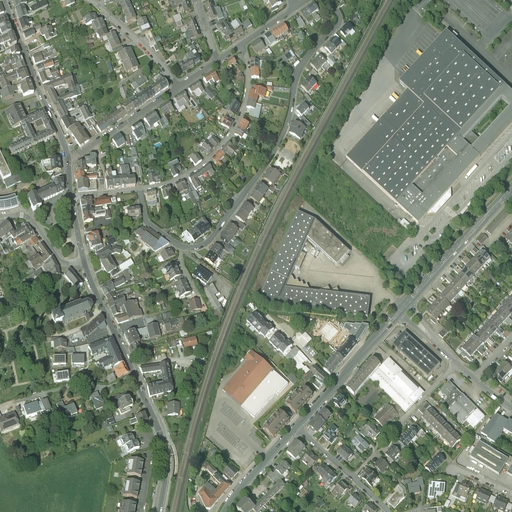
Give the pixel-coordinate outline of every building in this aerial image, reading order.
[(24,0),(12,0),(16,9),(23,6),(27,4),(24,0)] [(127,0),(119,4),(121,10),(131,6),(127,0)] [(279,0),(273,0),(269,3),(272,9),(281,4),(279,0)] [(70,1),(62,5),(65,12),(74,8),(70,1)] [(29,9),(31,14),(46,7),(44,2),(29,9)] [(214,2),(205,6),(208,12),(216,9),(214,2)] [(188,3),(181,6),(183,13),(191,10),(188,3)] [(314,3),(307,9),(312,16),(316,12),(319,10),(314,3)] [(23,6),(16,9),(14,10),(18,21),(25,18),(27,17),(23,6)] [(131,6),(121,10),(124,17),(133,13),(131,6)] [(216,9),(208,12),(211,19),(219,16),(216,9)] [(307,9),(300,14),(305,21),(312,16),(307,9)] [(316,12),(312,16),(317,22),(321,19),(316,12)] [(133,13),(124,17),(127,23),(136,19),(133,13)] [(180,14),(173,18),(175,23),(180,21),(182,20),(180,14)] [(355,15),(349,19),(353,24),(359,21),(355,15)] [(300,28),(306,24),(301,17),(295,21),(300,28)] [(25,18),(18,21),(22,31),(29,28),(28,25),(32,23),(31,21),(27,22),(25,18)] [(94,27),(99,25),(95,18),(86,22),(89,29),(94,27)] [(146,19),(137,23),(139,29),(149,25),(146,19)] [(237,20),(229,25),(238,38),(245,32),(237,20)] [(175,23),(173,24),(176,30),(183,26),(180,21),(175,23)] [(195,21),(188,24),(191,32),(198,30),(195,21)] [(0,32),(1,35),(12,31),(8,22),(4,23),(0,25),(0,32)] [(97,33),(106,30),(103,23),(99,25),(94,27),(97,33)] [(228,24),(222,28),(232,42),(238,38),(229,25),(228,24)] [(289,31),(284,24),(277,29),(282,36),(289,31)] [(149,25),(139,29),(142,35),(152,31),(149,25)] [(348,26),(340,33),(345,38),(353,31),(348,26)] [(282,36),(277,29),(270,35),(275,41),(282,36)] [(23,35),(25,40),(35,36),(33,32),(32,30),(23,35)] [(97,33),(100,40),(105,37),(108,36),(106,30),(97,33)] [(201,36),(198,30),(191,32),(185,35),(188,41),(201,36)] [(51,31),(41,35),(42,37),(44,36),(46,42),(52,39),(56,37),(55,35),(56,35),(55,33),(52,34),(51,31)] [(511,123),(511,92),(447,32),(400,83),(408,91),(346,157),(418,224),(428,214),(437,214),(451,199),(451,189),(511,123)] [(10,46),(16,44),(12,33),(6,36),(8,41),(10,46)] [(108,36),(105,37),(108,43),(117,39),(114,33),(108,36)] [(120,46),(117,39),(108,43),(111,50),(120,46)] [(259,39),(250,45),(256,54),(265,48),(259,39)] [(341,46),(334,39),(329,44),(336,50),(341,46)] [(195,42),(191,45),(195,51),(196,52),(200,49),(195,42)] [(336,50),(329,44),(325,49),(332,55),(336,50)] [(129,49),(118,54),(126,73),(138,68),(129,49)] [(43,56),(45,60),(47,58),(53,55),(56,53),(54,50),(51,52),(48,53),(46,55),(44,56),(43,56)] [(195,51),(186,56),(190,61),(194,67),(202,61),(196,52),(195,51)] [(290,51),(284,56),(288,62),(293,58),(295,60),(296,59),(295,57),(294,57),(290,51)] [(32,59),(35,65),(45,61),(45,60),(43,56),(44,56),(44,54),(32,59)] [(15,64),(22,62),(20,56),(12,59),(14,65),(15,64)] [(326,63),(319,56),(315,61),(322,67),(326,63)] [(325,60),(331,65),(335,61),(330,56),(325,60)] [(3,67),(5,73),(12,70),(11,66),(14,65),(12,59),(5,62),(6,66),(3,67)] [(234,59),(223,65),(227,70),(237,63),(234,59)] [(194,67),(190,61),(179,69),(183,74),(194,67)] [(250,61),(250,69),(259,69),(262,69),(262,61),(250,61)] [(322,67),(315,61),(310,65),(317,72),(322,67)] [(15,64),(17,70),(24,67),(22,62),(15,64)] [(43,65),(36,68),(39,76),(44,73),(43,70),(44,70),(43,65)] [(238,66),(233,69),(237,75),(243,72),(238,66)] [(0,86),(5,99),(13,96),(8,83),(25,76),(22,69),(0,77),(0,86)] [(251,78),(259,78),(259,69),(250,69),(251,78)] [(57,71),(50,74),(51,78),(48,79),(49,82),(53,81),(53,80),(55,79),(55,80),(59,79),(57,71)] [(39,76),(42,85),(49,83),(48,79),(51,78),(50,74),(49,72),(44,73),(39,76)] [(214,72),(203,79),(206,84),(212,80),(214,85),(220,81),(214,72)] [(48,96),(52,102),(51,103),(52,105),(54,106),(59,104),(69,100),(74,98),(80,95),(78,86),(74,88),(70,75),(58,81),(50,84),(43,87),(44,90),(45,94),(47,93),(48,96)] [(131,84),(135,90),(150,81),(146,75),(131,84)] [(154,82),(156,85),(161,92),(168,87),(161,78),(154,82)] [(317,85),(310,78),(306,82),(312,89),(317,85)] [(18,85),(22,96),(33,92),(30,81),(18,85)] [(198,81),(188,89),(193,97),(194,96),(196,98),(204,92),(200,86),(201,85),(198,81)] [(312,89),(306,82),(301,87),(307,93),(312,89)] [(156,85),(149,89),(154,97),(161,92),(156,85)] [(121,94),(129,92),(127,86),(119,89),(121,94)] [(260,88),(254,86),(253,91),(250,90),(248,98),(256,101),(257,96),(263,98),(266,90),(260,88)] [(210,88),(206,94),(211,99),(215,93),(210,88)] [(149,89),(142,94),(147,102),(154,97),(149,89)] [(184,92),(174,100),(177,104),(180,109),(184,106),(189,102),(188,101),(185,96),(186,95),(184,92)] [(142,94),(136,98),(141,106),(147,102),(142,94)] [(193,97),(191,99),(197,107),(200,104),(196,98),(194,96),(193,97)] [(136,98),(129,103),(134,111),(141,106),(136,98)] [(256,101),(248,98),(245,107),(254,109),(256,101)] [(197,107),(191,99),(188,101),(189,102),(194,109),(197,107)] [(59,104),(65,114),(72,110),(69,105),(71,104),(69,100),(59,104)] [(127,115),(134,111),(129,103),(122,108),(123,109),(127,115)] [(168,103),(158,109),(163,115),(169,111),(171,115),(175,112),(168,103)] [(226,106),(224,110),(228,113),(235,117),(240,106),(234,103),(231,109),(226,106)] [(54,106),(61,120),(67,117),(65,114),(59,104),(54,106)] [(177,104),(174,106),(179,113),(185,109),(184,106),(180,109),(177,104)] [(304,104),(297,112),(301,116),(309,109),(304,104)] [(28,122),(27,119),(21,106),(8,112),(16,128),(21,126),(28,122)] [(86,108),(80,111),(83,117),(74,121),(77,126),(85,122),(92,119),(90,115),(89,116),(86,108)] [(118,121),(127,115),(123,109),(114,115),(118,121)] [(217,118),(220,121),(221,119),(225,121),(226,119),(228,113),(224,110),(222,109),(217,118)] [(52,128),(44,110),(38,113),(41,120),(46,131),(52,128)] [(154,112),(143,119),(146,123),(143,125),(147,130),(159,121),(160,120),(154,112)] [(38,113),(27,119),(28,122),(30,125),(41,120),(38,113)] [(109,127),(118,121),(114,115),(105,121),(109,127)] [(67,132),(68,131),(77,126),(74,121),(73,119),(68,121),(67,117),(61,120),(67,132)] [(165,117),(160,120),(159,121),(162,127),(168,123),(165,117)] [(302,117),(300,119),(302,122),(306,126),(309,123),(302,117)] [(219,124),(222,126),(229,130),(233,123),(226,119),(225,121),(221,119),(220,121),(219,124)] [(101,133),(109,127),(105,121),(96,127),(101,133)] [(242,121),(238,128),(245,132),(249,124),(242,121)] [(27,139),(35,136),(30,125),(28,122),(21,126),(27,139)] [(135,132),(132,134),(137,141),(145,135),(144,130),(139,122),(132,127),(135,132)] [(292,128),(292,129),(302,134),(305,129),(300,126),(295,123),(292,128)] [(77,126),(68,131),(80,148),(88,142),(77,126)] [(46,131),(35,136),(38,143),(56,135),(52,128),(46,131)] [(238,128),(235,136),(237,137),(242,139),(245,132),(238,128)] [(292,129),(289,134),(300,140),(303,135),(302,134),(292,129)] [(27,139),(20,143),(23,150),(38,143),(35,136),(27,139)] [(125,144),(119,136),(112,141),(117,148),(125,144)] [(212,137),(207,142),(214,148),(219,142),(212,137)] [(204,142),(199,149),(206,155),(211,149),(204,142)] [(229,142),(222,152),(226,156),(227,154),(231,158),(238,149),(229,142)] [(20,143),(9,148),(12,155),(23,150),(20,143)] [(226,156),(222,152),(212,161),(216,165),(217,164),(221,168),(224,165),(220,161),(226,156)] [(14,210),(21,207),(14,197),(9,199),(3,200),(0,200),(0,173),(7,189),(26,181),(22,172),(11,177),(0,154),(0,211),(7,211),(14,210)] [(197,154),(190,160),(195,166),(202,161),(197,154)] [(91,168),(96,168),(95,155),(90,156),(90,159),(85,159),(85,164),(86,168),(91,167),(91,168)] [(61,170),(60,158),(50,159),(51,172),(61,170)] [(86,173),(86,168),(85,164),(75,165),(77,174),(85,173),(86,173)] [(208,164),(199,172),(202,176),(208,172),(211,176),(215,173),(211,169),(212,169),(208,164)] [(169,170),(173,178),(179,175),(176,171),(181,169),(179,165),(169,170)] [(120,168),(122,176),(126,176),(130,175),(128,166),(120,168)] [(271,170),(264,179),(270,183),(273,186),(280,176),(271,170)] [(199,172),(188,178),(196,190),(202,187),(200,185),(202,183),(199,178),(202,176),(199,172)] [(85,173),(77,174),(74,175),(75,183),(77,183),(96,180),(97,180),(97,175),(95,175),(89,176),(89,177),(85,177),(85,173)] [(148,175),(150,185),(161,183),(159,173),(148,175)] [(244,175),(239,180),(243,184),(248,180),(250,178),(247,175),(245,177),(244,175)] [(121,188),(119,178),(117,178),(116,177),(112,178),(114,189),(121,188)] [(127,187),(135,187),(134,177),(126,178),(127,187)] [(51,182),(53,186),(57,195),(64,192),(63,179),(58,180),(57,178),(51,182)] [(114,189),(112,178),(108,178),(105,179),(107,190),(114,189)] [(96,180),(77,183),(78,192),(97,190),(96,180)] [(184,181),(175,185),(180,198),(189,194),(184,181)] [(261,197),(267,188),(266,188),(261,184),(255,192),(261,197)] [(27,198),(33,211),(41,208),(39,204),(57,195),(53,186),(27,198)] [(161,191),(164,200),(169,198),(168,193),(171,192),(170,188),(161,191)] [(155,191),(146,192),(148,202),(157,201),(156,198),(155,191)] [(261,197),(255,192),(250,199),(259,205),(264,199),(261,197)] [(96,203),(96,207),(117,203),(115,197),(107,198),(105,198),(99,199),(97,200),(95,201),(96,203)] [(92,203),(91,199),(80,201),(81,209),(91,208),(93,207),(92,203)] [(255,209),(246,203),(241,211),(250,217),(255,209)] [(127,209),(128,218),(140,216),(139,207),(127,209)] [(91,208),(81,209),(82,216),(102,212),(101,208),(91,210),(91,208)] [(250,217),(241,211),(236,218),(245,224),(250,217)] [(505,211),(486,231),(491,235),(509,215),(505,211)] [(102,212),(82,216),(84,224),(93,222),(92,218),(105,216),(105,220),(111,219),(109,212),(105,213),(105,212),(102,212)] [(285,288),(307,240),(337,267),(339,264),(342,267),(350,258),(347,256),(350,252),(316,221),(298,214),(259,300),(275,308),(368,319),(370,298),(285,288)] [(411,227),(413,224),(404,218),(402,222),(411,227)] [(6,221),(0,226),(0,230),(5,236),(7,240),(11,236),(9,233),(13,230),(11,228),(7,222),(6,221)] [(28,225),(20,229),(23,234),(24,235),(25,236),(27,235),(30,239),(35,236),(28,225)] [(194,230),(201,238),(207,233),(201,225),(194,230)] [(238,231),(231,225),(225,232),(233,238),(238,231)] [(170,244),(154,233),(152,235),(143,228),(136,233),(142,237),(141,239),(154,248),(158,244),(163,247),(170,244)] [(16,233),(13,230),(9,233),(11,236),(14,240),(23,234),(20,229),(16,233)] [(188,236),(194,244),(201,238),(194,230),(188,236)] [(233,238),(225,232),(220,239),(228,245),(233,238)] [(98,233),(87,236),(90,245),(100,242),(98,233)] [(483,234),(477,241),(482,245),(488,238),(483,234)] [(19,246),(30,239),(27,235),(25,236),(24,235),(19,238),(15,242),(16,245),(13,247),(15,251),(20,247),(19,246)] [(36,236),(26,243),(30,248),(39,241),(36,236)] [(100,242),(90,245),(91,250),(95,249),(96,254),(110,247),(116,243),(112,236),(100,242)] [(42,244),(38,246),(43,254),(39,257),(43,263),(51,256),(42,244)] [(235,250),(228,245),(226,248),(233,253),(235,250)] [(214,246),(209,254),(218,259),(223,251),(214,246)] [(110,247),(96,254),(108,276),(111,273),(113,277),(129,268),(130,270),(136,266),(132,259),(115,268),(109,257),(116,253),(121,254),(122,249),(115,247),(111,249),(110,247)] [(233,253),(226,248),(223,251),(231,256),(233,253)] [(162,255),(165,261),(175,256),(172,250),(162,255)] [(482,250),(477,255),(487,263),(491,259),(482,250)] [(40,265),(43,263),(39,257),(34,251),(29,254),(32,258),(27,262),(32,269),(39,264),(40,265)] [(209,254),(204,262),(212,267),(218,259),(209,254)] [(477,255),(473,259),(482,268),(487,263),(477,255)] [(473,259),(469,264),(478,272),(482,268),(473,259)] [(58,267),(55,262),(47,265),(43,268),(47,276),(48,276),(52,274),(51,271),(58,267)] [(164,269),(167,275),(179,270),(175,263),(164,269)] [(469,264),(465,268),(474,277),(478,272),(469,264)] [(60,275),(58,267),(51,271),(52,274),(48,276),(54,276),(60,275)] [(207,273),(199,268),(193,276),(201,281),(207,273)] [(465,268),(461,273),(470,281),(474,277),(465,268)] [(41,270),(28,277),(31,283),(44,275),(41,270)] [(69,270),(63,275),(76,290),(82,285),(69,270)] [(167,275),(171,282),(182,276),(179,270),(167,275)] [(112,283),(115,289),(134,279),(130,271),(119,277),(120,279),(112,283)] [(461,273),(456,277),(457,278),(466,286),(470,281),(461,273)] [(457,278),(453,282),(462,290),(466,286),(457,278)] [(172,287),(176,293),(188,287),(185,281),(172,287)] [(453,282),(448,287),(457,295),(462,290),(453,282)] [(112,283),(102,288),(106,297),(116,291),(115,289),(112,283)] [(176,293),(179,299),(191,293),(188,287),(176,293)] [(215,311),(222,306),(211,287),(204,292),(215,311)] [(448,287),(444,291),(454,300),(458,295),(457,295),(448,287)] [(113,292),(106,297),(109,301),(124,296),(127,294),(125,291),(115,295),(113,292)] [(444,291),(440,296),(441,297),(449,305),(454,300),(444,291)] [(109,301),(108,301),(111,309),(121,305),(121,307),(127,305),(124,296),(109,301)] [(449,305),(441,297),(431,307),(440,315),(450,305),(449,305)] [(200,300),(191,302),(194,312),(203,310),(200,300)] [(126,311),(128,315),(137,312),(135,307),(139,306),(138,301),(127,305),(121,307),(123,312),(126,311)] [(511,307),(506,302),(502,307),(511,315),(511,313),(511,307)] [(80,303),(57,311),(58,314),(62,322),(63,325),(85,316),(87,322),(92,318),(90,312),(92,309),(90,304),(87,303),(81,305),(80,303)] [(111,309),(115,316),(124,313),(123,312),(121,307),(121,305),(111,309)] [(440,315),(431,307),(426,312),(432,318),(430,320),(435,324),(437,322),(435,320),(440,315)] [(498,312),(507,320),(508,318),(511,315),(502,307),(498,312)] [(128,315),(116,319),(118,325),(143,316),(141,310),(137,312),(128,315)] [(493,317),(502,325),(504,323),(507,320),(498,312),(493,317)] [(247,322),(251,326),(260,317),(259,315),(258,316),(256,313),(247,322)] [(62,322),(58,314),(51,317),(54,325),(62,322)] [(89,326),(80,332),(73,335),(68,337),(70,340),(81,334),(83,338),(87,336),(97,327),(104,321),(100,316),(89,326)] [(262,319),(260,317),(251,326),(255,331),(264,322),(262,320),(262,319)] [(489,322),(497,330),(499,328),(502,325),(493,317),(489,322)] [(160,325),(135,332),(138,338),(149,333),(150,338),(173,332),(171,328),(180,326),(179,320),(165,324),(160,325)] [(104,321),(97,327),(98,329),(102,330),(106,326),(104,321)] [(266,324),(264,322),(255,331),(260,335),(261,334),(268,327),(269,326),(267,324),(266,324)] [(489,322),(484,327),(493,335),(495,332),(497,330),(489,322)] [(349,339),(357,345),(369,326),(355,324),(355,325),(346,324),(344,328),(352,335),(349,339)] [(270,325),(269,326),(268,327),(261,334),(265,338),(266,337),(272,331),(274,330),(271,327),(272,327),(270,325)] [(327,345),(337,353),(340,349),(330,339),(339,329),(335,325),(326,336),(323,340),(321,339),(320,341),(327,345)] [(484,327),(480,332),(488,340),(490,338),(493,335),(484,327)] [(438,335),(442,339),(448,332),(444,328),(438,335)] [(497,330),(495,332),(500,337),(504,333),(499,328),(497,330)] [(135,332),(123,338),(128,349),(139,344),(141,343),(138,338),(135,332)] [(480,332),(475,337),(483,344),(484,345),(486,342),(488,340),(480,332)] [(441,365),(405,333),(393,346),(429,378),(441,365)] [(270,341),(269,343),(273,347),(283,338),(281,336),(280,337),(278,334),(276,336),(270,341)] [(474,336),(470,340),(479,349),(481,347),(483,344),(475,337),(474,336)] [(104,369),(112,365),(116,363),(115,360),(121,358),(111,338),(104,342),(88,348),(92,356),(105,350),(109,358),(95,364),(96,366),(104,369)] [(285,340),(283,338),(273,347),(278,352),(279,351),(287,343),(286,343),(284,341),(285,340)] [(495,342),(490,338),(488,340),(486,342),(491,347),(495,342)] [(337,353),(344,360),(357,345),(349,339),(340,349),(337,353)] [(197,340),(184,343),(186,350),(199,347),(197,340)] [(470,340),(466,345),(475,353),(477,351),(479,349),(470,340)] [(54,342),(54,349),(58,349),(62,349),(66,348),(65,341),(60,342),(54,342)] [(286,343),(287,343),(279,351),(283,355),(290,349),(292,346),(290,344),(290,343),(288,341),(286,343)] [(139,344),(128,349),(131,356),(142,351),(139,344)] [(466,345),(461,349),(470,358),(475,353),(466,345)] [(486,351),(481,347),(479,349),(477,351),(482,356),(486,351)] [(307,375),(310,372),(305,367),(305,368),(301,365),(304,362),(305,363),(308,361),(295,348),(285,357),(302,374),(304,372),(307,375)] [(292,351),(290,349),(283,355),(285,357),(292,351)] [(241,408),(273,371),(251,352),(244,360),(248,363),(222,391),(241,408)] [(337,353),(323,369),(331,375),(344,360),(337,353)] [(65,356),(53,356),(53,365),(65,365),(65,356)] [(84,356),(71,356),(71,365),(84,365),(84,356)] [(112,365),(113,368),(123,363),(121,358),(115,360),(116,363),(112,365)] [(204,362),(198,359),(194,370),(200,373),(204,362)] [(361,372),(370,380),(382,367),(373,359),(361,372)] [(382,367),(370,380),(379,388),(383,392),(405,413),(424,393),(394,364),(389,359),(382,367)] [(161,372),(162,377),(174,375),(170,361),(159,364),(161,372)] [(123,363),(113,368),(118,377),(128,373),(123,363)] [(505,363),(500,368),(508,375),(511,370),(511,369),(509,367),(505,363)] [(150,366),(152,374),(161,372),(159,364),(150,366)] [(140,369),(142,376),(152,374),(150,366),(140,369)] [(315,377),(319,372),(314,367),(310,372),(307,375),(302,379),(306,383),(314,376),(315,377)] [(500,368),(494,373),(502,381),(508,375),(500,368)] [(273,371),(241,408),(254,419),(276,394),(278,396),(288,385),(273,371)] [(68,372),(55,374),(57,383),(69,381),(68,372)] [(313,384),(319,390),(328,379),(319,372),(315,377),(317,379),(313,384)] [(355,397),(370,380),(361,372),(346,389),(355,397)] [(113,374),(106,377),(109,383),(115,381),(113,374)] [(299,382),(291,374),(287,378),(294,386),(296,383),(297,384),(299,382)] [(174,375),(162,377),(164,387),(176,384),(174,375)] [(485,418),(449,382),(440,391),(448,399),(442,405),(463,426),(467,422),(474,429),(485,418)] [(164,387),(150,390),(152,400),(178,394),(176,384),(164,387)] [(297,393),(294,396),(304,405),(312,395),(304,388),(298,394),(297,393)] [(383,392),(379,388),(364,404),(369,409),(383,392)] [(121,412),(133,406),(126,393),(118,397),(120,402),(117,403),(121,412)] [(38,397),(40,403),(48,399),(46,394),(38,397)] [(294,396),(286,405),(296,413),(304,405),(294,396)] [(341,397),(333,406),(341,412),(349,403),(341,397)] [(101,398),(92,401),(97,412),(106,408),(101,398)] [(47,402),(37,405),(40,414),(50,411),(47,402)] [(57,405),(64,421),(78,415),(74,407),(66,411),(62,403),(57,405)] [(37,405),(23,409),(26,419),(40,414),(37,405)] [(179,405),(168,405),(167,419),(179,419),(179,405)] [(388,406),(383,412),(393,420),(398,415),(388,406)] [(324,408),(317,417),(326,424),(333,416),(324,408)] [(421,418),(425,422),(435,411),(431,408),(421,418)] [(425,422),(429,426),(439,415),(435,411),(425,422)] [(289,421),(280,412),(272,421),(281,429),(289,421)] [(383,412),(379,417),(389,425),(393,420),(383,412)] [(1,418),(0,418),(0,432),(1,434),(19,427),(14,413),(1,418)] [(145,414),(136,418),(137,421),(131,424),(132,426),(138,423),(139,426),(142,425),(149,421),(145,414)] [(429,426),(432,430),(443,419),(439,415),(429,426)] [(503,431),(509,422),(497,415),(481,434),(496,444),(503,431)] [(317,417),(308,427),(317,436),(327,425),(326,424),(317,417)] [(379,417),(374,422),(384,430),(389,425),(379,417)] [(432,430),(436,434),(447,423),(443,419),(432,430)] [(281,429),(272,421),(264,429),(274,438),(281,429)] [(511,421),(510,421),(509,422),(503,431),(511,436),(511,421)] [(109,423),(99,426),(101,432),(111,428),(109,423)] [(436,434),(440,438),(451,427),(447,423),(436,434)] [(370,425),(365,432),(374,441),(380,434),(370,425)] [(412,441),(418,434),(412,427),(405,434),(412,441)] [(440,438),(444,441),(455,431),(451,427),(440,438)] [(330,429),(322,438),(329,444),(337,435),(330,429)] [(444,441),(448,445),(459,435),(455,431),(444,441)] [(405,448),(412,441),(405,434),(398,441),(405,448)] [(134,442),(131,435),(130,435),(122,439),(119,440),(122,447),(124,446),(134,442)] [(448,445),(452,449),(463,439),(459,435),(448,445)] [(359,436),(352,445),(361,453),(369,445),(359,436)] [(139,448),(136,441),(134,442),(124,446),(127,453),(130,452),(135,450),(139,448)] [(307,451),(297,442),(286,454),(296,463),(307,451)] [(509,460),(480,444),(471,459),(500,476),(509,460)] [(344,447),(338,455),(347,463),(354,455),(344,447)] [(385,456),(393,463),(401,454),(396,450),(395,452),(391,449),(385,456)] [(311,451),(301,462),(312,470),(320,459),(311,451)] [(445,461),(438,454),(431,461),(438,468),(445,461)] [(140,477),(143,461),(142,461),(136,460),(129,459),(126,475),(134,476),(139,477),(140,477)] [(374,467),(382,475),(390,467),(381,459),(374,467)] [(438,468),(431,461),(424,468),(431,475),(438,468)] [(221,486),(225,482),(224,480),(222,478),(207,463),(203,467),(221,486)] [(283,463),(273,474),(281,482),(284,478),(285,478),(289,473),(287,471),(289,468),(283,463)] [(231,466),(225,472),(226,474),(231,478),(232,479),(238,473),(231,466)] [(317,475),(324,480),(331,472),(324,466),(317,475)] [(361,480),(370,488),(379,479),(368,468),(364,473),(366,475),(361,480)] [(273,474),(271,471),(266,476),(277,486),(281,482),(273,474)] [(324,480),(331,486),(338,477),(331,472),(324,480)] [(231,478),(226,474),(222,478),(224,480),(225,482),(226,483),(231,478)] [(419,488),(424,487),(422,478),(416,479),(417,483),(407,485),(409,496),(420,494),(419,488)] [(137,498),(139,483),(138,483),(132,482),(125,480),(123,496),(130,497),(136,498),(137,498)] [(342,481),(333,491),(342,499),(350,489),(342,481)] [(457,495),(467,500),(473,485),(463,481),(461,486),(457,495)] [(208,485),(199,495),(206,509),(210,510),(219,499),(225,492),(230,486),(226,483),(225,482),(221,486),(218,490),(216,489),(214,491),(208,485)] [(277,486),(271,491),(275,495),(285,486),(281,482),(277,486)] [(428,488),(427,500),(433,500),(434,494),(444,495),(445,485),(433,484),(432,488),(428,488)] [(457,495),(461,486),(457,485),(451,497),(456,499),(457,495)] [(387,502),(394,509),(404,498),(403,490),(398,486),(394,490),(397,492),(387,502)] [(486,492),(481,490),(480,491),(477,497),(476,501),(481,504),(486,492)] [(275,495),(271,491),(262,500),(266,504),(275,495)] [(492,495),(486,492),(481,504),(487,506),(489,502),(491,496),(492,495)] [(355,493),(347,502),(356,510),(364,501),(355,493)] [(497,499),(491,496),(489,502),(494,505),(497,499)] [(503,500),(497,497),(497,499),(494,505),(493,509),(498,511),(503,500)] [(246,499),(237,509),(240,511),(251,511),(252,511),(255,507),(246,499)] [(253,511),(257,511),(266,504),(262,500),(255,507),(252,511),(253,511)] [(508,502),(503,500),(498,511),(500,511),(504,511),(508,504),(508,502)] [(134,511),(136,504),(135,504),(129,503),(122,502),(120,511),(134,511)] [(369,503),(362,511),(363,511),(376,511),(378,510),(369,503)]
